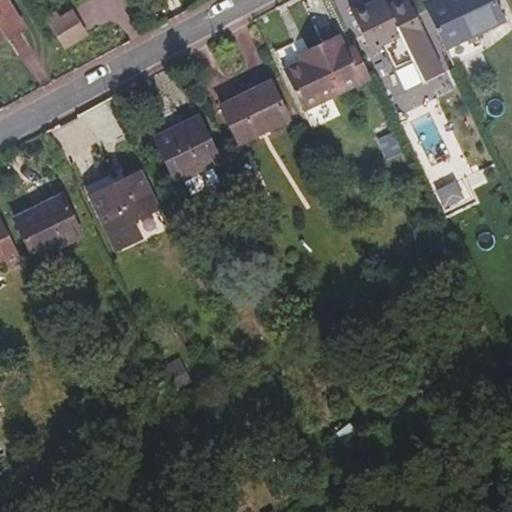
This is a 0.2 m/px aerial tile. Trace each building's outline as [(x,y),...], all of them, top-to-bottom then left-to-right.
[(0,0),(0,43),(25,30),(7,0),(0,0)] [(373,54),(384,48),(396,72),(415,63),(427,89),(447,80),(408,0),(400,0),(389,6),(386,0),(377,0),(353,12),(373,54)] [(494,0),(440,0),(426,7),(446,49),(505,21),(494,0)] [(89,35),(73,9),(61,17),(57,11),(46,18),(66,50),(89,35)] [(286,70),(306,111),(363,83),(348,51),(340,35),(309,50),(313,58),(304,61),(286,70)] [(356,46),(348,51),(363,83),(372,79),(356,46)] [(309,50),(301,54),(304,61),(313,58),(309,50)] [(290,120),(272,83),(222,107),(240,144),(290,120)] [(428,114),(412,122),(432,162),(448,153),(428,114)] [(222,163),(199,117),(155,138),(184,200),(221,182),(213,167),(222,163)] [(393,130),(375,137),(383,159),(401,153),(393,130)] [(142,172),(91,196),(117,250),(142,239),(133,221),(159,209),(142,172)] [(432,190),(441,212),(471,199),(462,177),(432,190)] [(83,237),(62,195),(44,204),(45,206),(16,221),(35,260),(83,237)] [(23,261),(0,214),(0,260),(5,259),(9,268),(23,261)] [(396,408),(385,394),(363,411),(374,425),(396,408)] [(363,441),(351,424),(330,440),(342,457),(363,441)]
